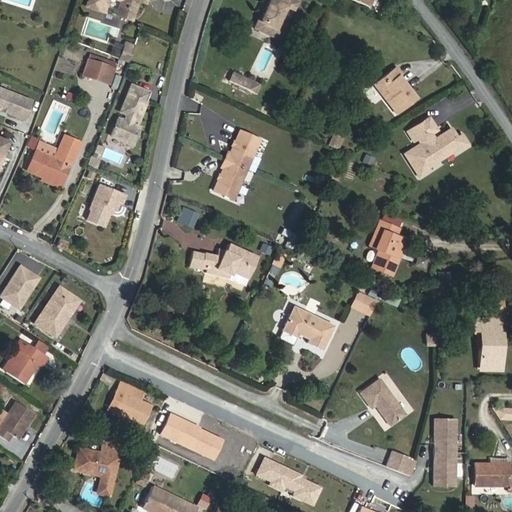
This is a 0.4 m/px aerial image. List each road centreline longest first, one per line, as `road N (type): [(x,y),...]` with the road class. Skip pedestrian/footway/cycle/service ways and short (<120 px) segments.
road 1 (residential): [(124,295),(204,0)]
road 2 (residential): [(25,488),(124,295)]
road 3 (residential): [(93,89),(97,112),(63,199),(21,243)]
road 4 (residential): [(413,0),(511,131)]
